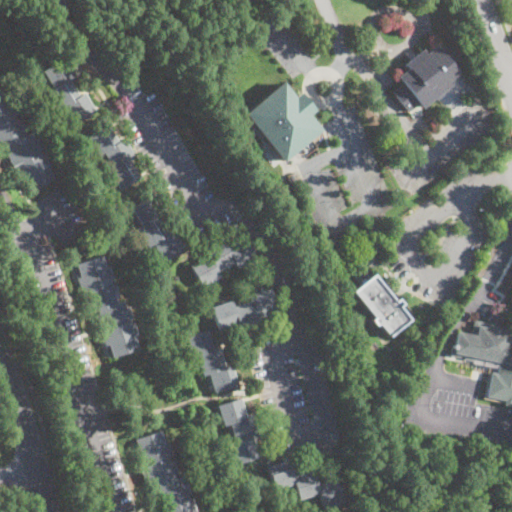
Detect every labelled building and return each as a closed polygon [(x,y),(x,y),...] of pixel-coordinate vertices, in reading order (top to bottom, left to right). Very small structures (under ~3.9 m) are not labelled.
[(436,45),(442,52),(450,45),(465,63),(456,70),(461,76),(422,108),(416,105),(408,112),(391,92),(402,83),(397,76),(407,68),(404,64),(422,48),(426,53),(436,45)] [(78,94),(83,91),(95,110),(74,123),(64,106),(59,110),(47,92),(53,89),(42,71),(62,58),(74,76),(68,79),(78,94)] [(309,137),(280,161),(242,113),(281,83),(315,125),(305,133),(309,137)] [(0,91),(1,91),(7,102),(10,101),(16,114),(13,115),(15,119),(18,117),(24,128),(21,130),(23,135),(29,132),(32,138),(35,136),(41,148),(38,149),(40,153),(43,151),(50,164),(47,166),(53,178),(29,190),(23,179),(20,180),(5,151),(8,149),(6,146),(0,149),(0,91)] [(117,140),(122,137),(134,156),(129,159),(139,177),(118,189),(108,171),(113,168),(103,152),(97,155),(87,137),(107,124),(117,140)] [(166,232),(171,229),(183,248),(163,261),(152,245),(147,248),(135,229),(141,225),(130,208),(150,195),(161,213),(156,217),(166,232)] [(243,236),(254,257),(235,267),(233,263),(217,271),(220,277),(200,287),(189,265),(207,256),(203,249),(223,239),(226,244),(243,236)] [(102,255),(105,267),(108,266),(113,279),(110,280),(111,284),(114,283),(118,296),(115,297),(116,302),(122,300),(125,307),(127,306),(131,318),(128,319),(129,322),(132,321),(137,335),(134,336),(138,349),(112,358),(108,345),(105,346),(94,314),(98,313),(97,310),(91,312),(90,308),(86,309),(76,277),(79,276),(75,263),(102,255)] [(383,285),(394,300),(397,297),(402,303),(399,305),(409,318),(385,337),(351,291),(374,274),(383,285)] [(270,288),(277,311),(257,317),(259,324),(238,330),(236,325),(217,330),(210,306),(231,300),(233,306),(250,301),(248,294),(270,288)] [(511,327),(509,340),(511,340),(511,400),(510,404),(502,403),(503,398),(485,395),(490,370),(496,371),(498,361),(473,356),(472,361),(464,359),(451,355),(452,345),(456,346),(458,331),(471,334),(474,320),(511,327)] [(206,330),(212,348),(218,346),(224,366),(231,364),(237,385),(213,393),(207,374),(202,376),(196,357),(189,359),(183,337),(206,330)] [(246,417),(252,415),(259,435),(252,438),(258,456),(235,464),(228,443),(235,441),(229,424),(223,426),(216,405),(240,398),(240,399),(246,417)] [(160,432),(163,443),(167,442),(170,455),(167,456),(169,461),(173,460),(176,471),(173,472),(175,477),(180,475),(182,481),(185,480),(189,494),(186,495),(187,499),(191,498),(195,511),(159,511),(153,489),(155,488),(155,486),(149,487),(148,483),(144,484),(134,452),(137,451),(134,441),(132,441),(131,439),(162,430),(163,432),(160,432)] [(290,468),(292,475),(312,469),(317,485),(335,479),(342,503),(321,510),(316,494),(296,501),(292,485),(273,491),(266,466),(288,460),(290,468)]
